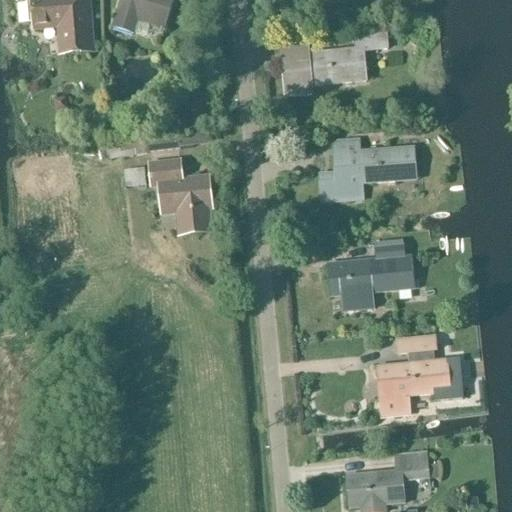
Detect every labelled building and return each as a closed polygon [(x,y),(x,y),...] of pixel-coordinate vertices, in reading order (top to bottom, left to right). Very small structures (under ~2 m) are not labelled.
[(86,0),(24,0),(26,1),(32,1),(34,27),(60,25),(63,51),(91,49),(86,0)] [(167,24),(174,1),(171,0),(121,0),(117,16),(117,17),(113,30),(133,37),(137,23),(150,27),(153,19),(167,24)] [(282,51),(286,99),(313,97),(312,89),(366,84),(363,54),(387,52),(386,37),(356,40),(357,52),(309,57),(308,49),(282,51)] [(179,120),(210,113),(205,93),(175,100),(179,120)] [(415,172),(414,151),(360,154),(359,142),(333,143),(335,177),(321,178),(323,205),(364,202),(363,186),(402,184),(401,173),(415,172)] [(151,169),(153,187),(160,186),(163,215),(179,213),(181,237),(210,234),(207,210),(211,210),(208,181),(181,184),(179,166),(151,169)] [(375,264),(328,267),(331,299),(338,299),(341,299),(342,316),(375,314),(373,296),(414,294),(412,261),(406,262),(404,248),(374,249),(375,264)] [(410,417),(408,399),(450,395),(447,363),(434,364),(433,354),(436,353),(435,340),(397,344),(398,357),(409,356),(409,366),(377,369),(382,420),(410,417)] [(347,479),(350,511),(362,510),(361,511),(385,511),(385,508),(405,506),(403,484),(439,481),(438,466),(428,467),(427,454),(394,458),(396,474),(347,479)] [(468,511),(474,511),(478,511),(477,501),(468,502),(468,511)]
